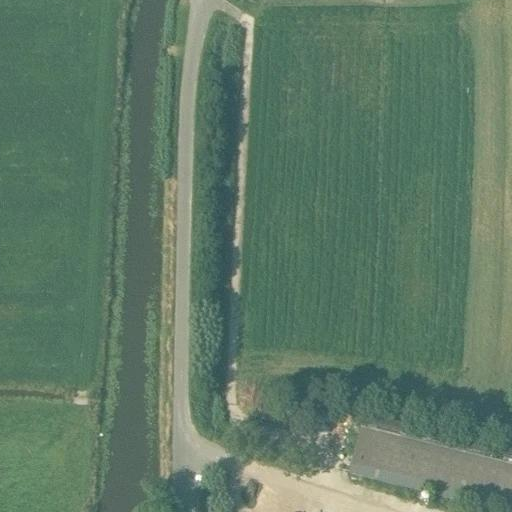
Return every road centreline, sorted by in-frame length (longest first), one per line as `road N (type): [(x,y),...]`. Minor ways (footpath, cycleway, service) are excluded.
road 1 (track): [(328,495),(330,456),(229,412),(245,25),(214,0)]
road 2 (unclassified): [(178,511),(189,87),(206,0)]
